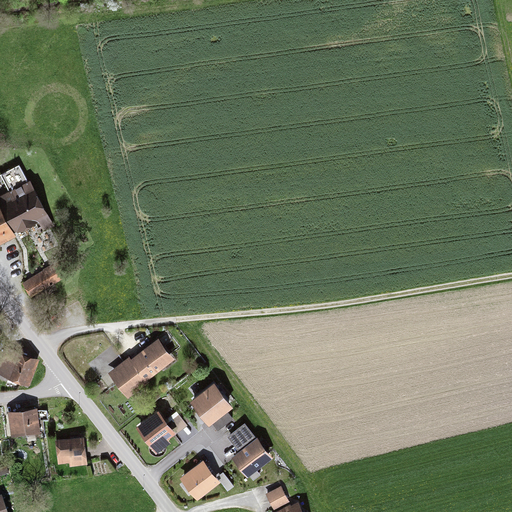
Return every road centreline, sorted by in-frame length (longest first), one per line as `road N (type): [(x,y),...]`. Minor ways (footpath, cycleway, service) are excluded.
road 1 (track): [(175,321),(511,275)]
road 2 (unclassified): [(172,511),(68,378)]
